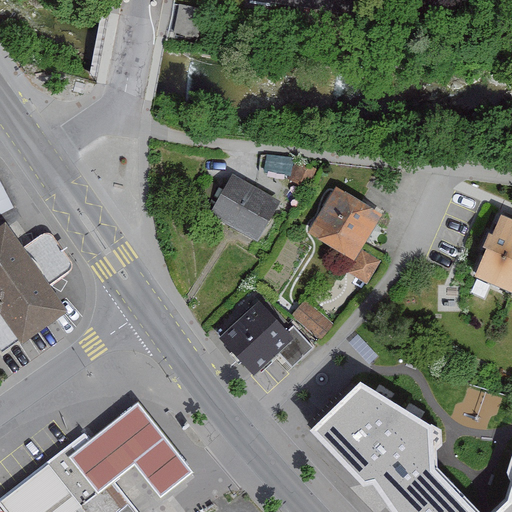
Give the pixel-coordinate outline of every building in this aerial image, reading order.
[(358,0),(248,0),(248,2),(355,19),(358,0)] [(204,12),(180,8),(175,36),(199,40),(204,12)] [(301,163),(291,179),(306,189),(316,172),(301,163)] [(0,211),(15,205),(0,169),(0,211)] [(279,208),(232,180),(211,216),(258,243),(279,208)] [(382,217),(337,190),(309,235),(354,263),(382,217)] [(511,222),(505,219),(478,282),(511,296),(511,222)] [(70,316),(7,228),(0,232),(0,319),(3,317),(25,348),(70,316)] [(380,265),(363,254),(349,277),(366,287),(380,265)] [(332,328),(305,304),(290,321),(318,344),(332,328)] [(295,344),(260,309),(224,344),(259,380),(295,344)] [(360,383),(311,429),(364,484),(374,482),(393,511),(511,511),(511,492),(509,502),(498,511),(471,511),(432,470),(430,427),(360,383)] [(194,478),(140,409),(91,447),(84,438),(45,469),(48,472),(1,508),(3,511),(133,511),(114,488),(136,471),(162,503),(194,478)]
